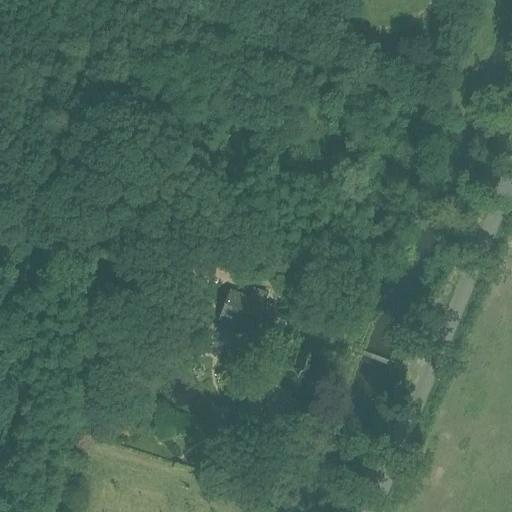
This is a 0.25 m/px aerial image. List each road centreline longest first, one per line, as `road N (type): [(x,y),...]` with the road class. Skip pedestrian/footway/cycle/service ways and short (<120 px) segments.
road 1 (unclassified): [(370,511),(511,175)]
road 2 (track): [(275,0),(387,39),(421,26),(433,0)]
